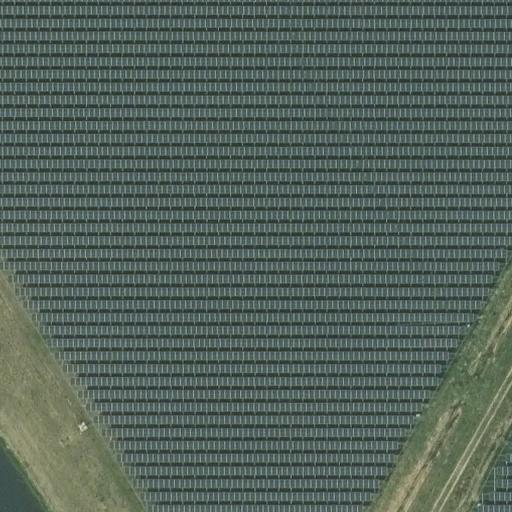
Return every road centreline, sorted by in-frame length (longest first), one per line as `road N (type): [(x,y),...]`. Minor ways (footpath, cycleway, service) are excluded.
road 1 (track): [(511,376),(436,511)]
road 2 (track): [(90,511),(26,408)]
